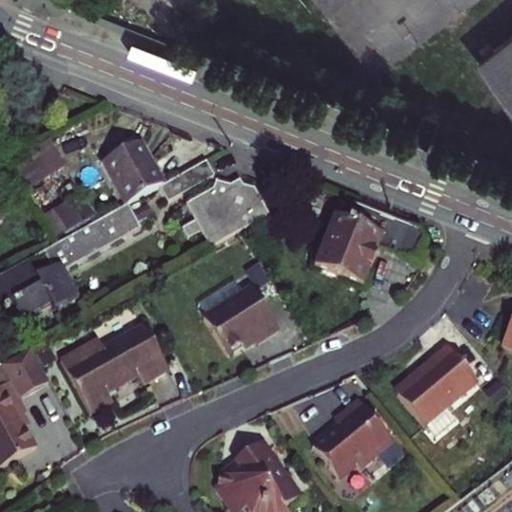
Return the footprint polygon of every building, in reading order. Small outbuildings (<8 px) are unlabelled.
[(511,35),(481,60),(511,100),(511,35)] [(439,119),(425,114),(415,140),(428,145),(432,135),(439,119)] [(51,141),(4,166),(51,249),(97,224),(51,141)] [(116,186),(127,207),(160,189),(163,187),(140,145),(104,165),(116,186)] [(163,187),(160,189),(167,202),(213,176),(206,163),(163,187)] [(240,233),(269,217),(262,204),(254,191),(243,187),(240,182),(231,187),(216,183),(214,191),(186,206),(195,223),(182,230),(188,240),(201,233),(210,250),(240,233)] [(415,264),(424,242),(420,231),(353,205),(345,222),(334,218),(314,269),(363,288),(366,279),(370,269),(371,270),(376,257),(375,257),(378,249),(415,264)] [(21,266),(0,277),(0,301),(5,311),(13,306),(23,322),(51,307),(54,313),(79,299),(64,273),(140,230),(127,207),(110,217),(97,224),(51,249),(21,266)] [(278,331),(252,290),(203,321),(226,357),(239,349),(251,341),(255,346),(278,331)] [(511,325),(502,349),(511,352),(511,325)] [(156,381),(169,374),(144,328),(103,351),(98,343),(60,364),(90,417),(112,405),(108,396),(139,379),(143,387),(156,381)] [(408,387),(397,396),(424,428),(426,427),(436,438),(458,420),(448,409),(478,385),(448,349),(416,375),(419,378),(408,387)] [(19,420),(26,417),(18,402),(49,384),(30,350),(0,367),(0,369),(9,385),(0,390),(0,470),(36,451),(27,436),(24,430),(19,420)] [(508,397),(498,385),(484,396),(495,409),(508,397)] [(369,415),(360,403),(347,413),(333,423),(342,435),(316,454),(343,490),(395,451),(369,415)] [(32,426),(26,417),(19,420),(24,430),(32,426)] [(296,511),(307,504),(266,446),(253,456),(239,465),(245,474),(237,479),(233,494),(245,511),(296,511)]
